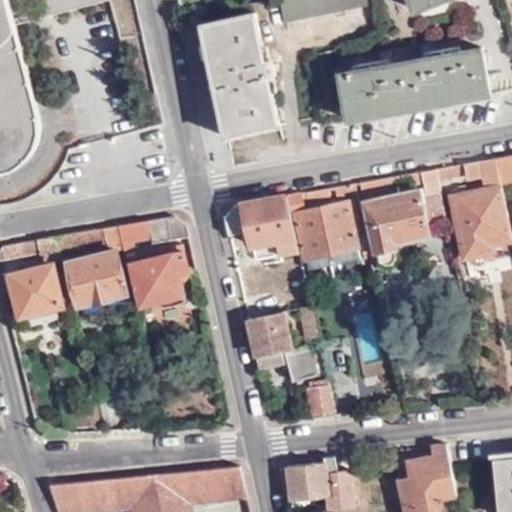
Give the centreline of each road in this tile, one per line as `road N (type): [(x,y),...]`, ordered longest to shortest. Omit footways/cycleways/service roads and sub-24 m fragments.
road 1 (residential): [(195,196),(511,135)]
road 2 (residential): [(253,443),(511,419)]
road 3 (residential): [(253,443),(195,196)]
road 4 (residential): [(28,459),(253,443)]
road 5 (residential): [(195,196),(150,0)]
road 6 (residential): [(0,229),(195,196)]
road 7 (residential): [(0,337),(28,459)]
